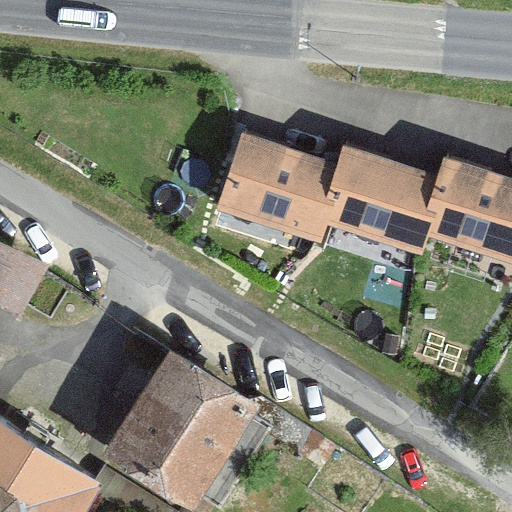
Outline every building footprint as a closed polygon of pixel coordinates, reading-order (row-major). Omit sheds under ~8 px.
[(219,203),(315,232),(320,216),(339,157),(242,127),(219,203)] [(320,216),(417,246),(422,228),(441,169),(344,139),(339,157),(320,216)] [(422,228),(511,255),(511,171),(446,151),(441,169),(422,228)] [(0,300),(8,305),(35,252),(0,234),(0,300)] [(172,342),(104,443),(190,500),(201,485),(215,494),(264,421),(249,411),(257,399),(172,342)] [(0,421),(0,511),(115,511),(124,498),(0,421)]
